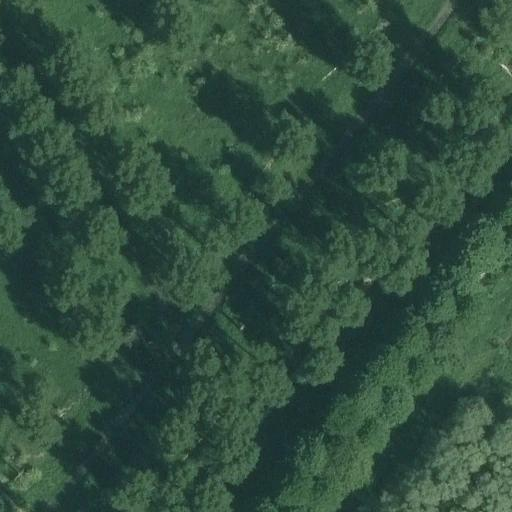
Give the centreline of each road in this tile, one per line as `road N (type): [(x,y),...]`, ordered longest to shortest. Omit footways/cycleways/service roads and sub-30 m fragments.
road 1 (unknown): [(511,104),(186,511)]
road 2 (track): [(511,252),(344,451)]
